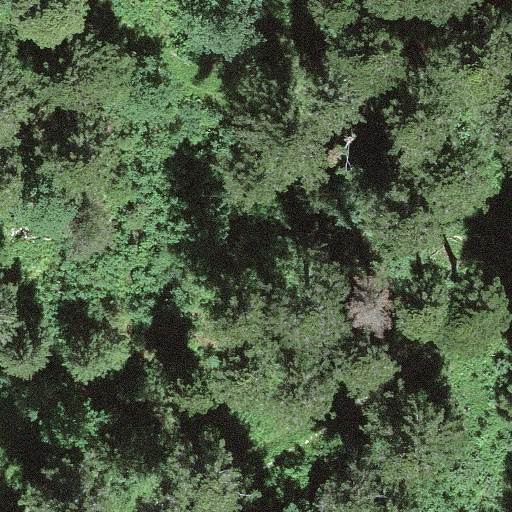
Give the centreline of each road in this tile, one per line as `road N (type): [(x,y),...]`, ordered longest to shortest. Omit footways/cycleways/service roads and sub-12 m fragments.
road 1 (track): [(511,220),(76,0)]
road 2 (track): [(120,511),(511,303)]
